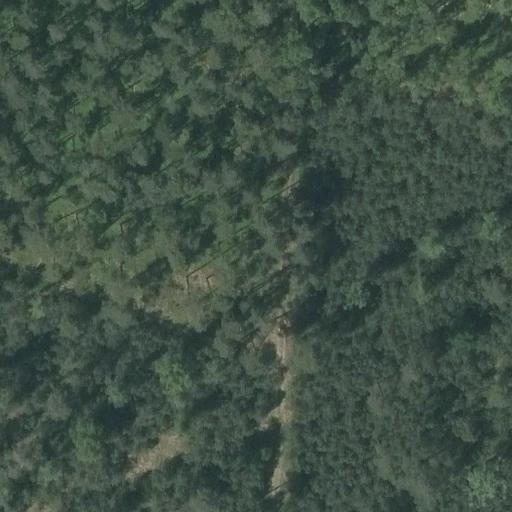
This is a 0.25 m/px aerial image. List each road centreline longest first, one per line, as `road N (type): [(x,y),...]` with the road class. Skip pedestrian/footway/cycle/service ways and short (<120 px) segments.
road 1 (track): [(288,0),(272,511)]
road 2 (track): [(0,262),(278,365)]
